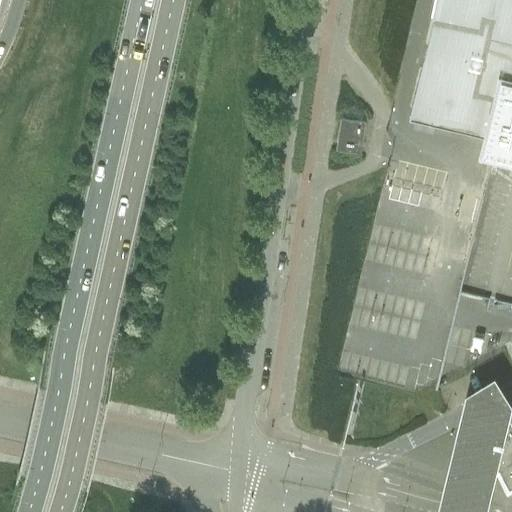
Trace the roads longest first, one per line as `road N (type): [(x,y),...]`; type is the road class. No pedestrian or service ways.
road 1 (primary): [(59,511),(173,0)]
road 2 (primary): [(141,0),(27,511)]
road 3 (tertiary): [(239,472),(241,417),(313,0)]
road 4 (tertiary): [(174,464),(0,423)]
road 5 (unclassified): [(511,397),(382,461),(372,481)]
road 6 (unclassified): [(372,481),(259,459),(239,472)]
